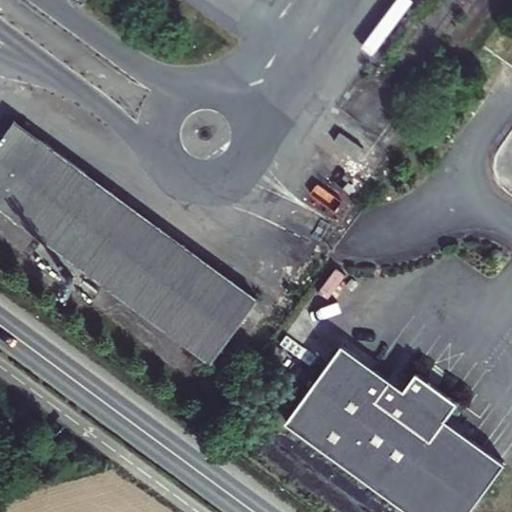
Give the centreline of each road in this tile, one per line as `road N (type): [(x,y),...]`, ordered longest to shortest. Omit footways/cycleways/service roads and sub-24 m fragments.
road 1 (tertiary): [(253,511),(0,325)]
road 2 (unclassified): [(0,0),(200,142)]
